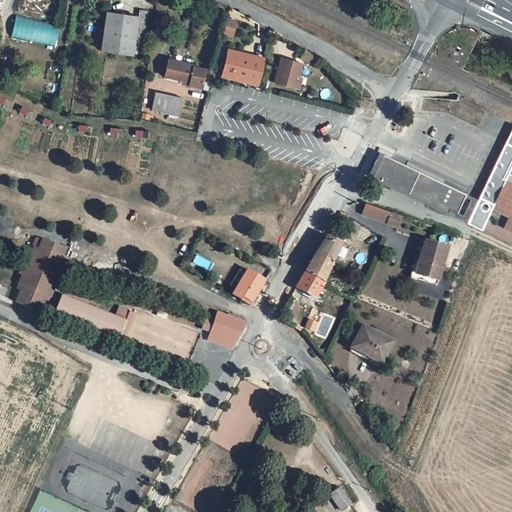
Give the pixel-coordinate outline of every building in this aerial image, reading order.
[(139,17),(134,54),(136,54),(137,47),(143,48),(148,11),(140,10),(139,17)] [(139,17),(107,12),(101,50),(134,54),(139,17)] [(11,36),(55,46),(58,25),(16,14),(11,36)] [(234,37),(237,19),(227,17),(224,35),(234,37)] [(264,58),(228,50),(222,76),(257,84),(264,58)] [(305,50),(300,59),(314,67),(319,58),(305,50)] [(302,63),(281,58),(275,82),(296,88),(299,77),(302,63)] [(194,66),(169,60),(165,76),(183,80),(184,77),(190,79),(190,82),(201,85),(205,70),(193,67),(194,66)] [(152,110),(179,116),(183,98),(156,92),(152,110)] [(511,175),(508,173),(505,172),(511,158),(511,145),(508,144),(511,136),(509,135),(479,198),(493,204),(492,209),(509,217),(507,221),(511,224),(511,175)] [(458,212),(466,194),(384,154),(373,176),(448,213),(450,208),(458,212)] [(448,213),(467,222),(468,220),(469,218),(478,199),(466,194),(458,212),(450,208),(448,213)] [(492,209),(493,204),(479,198),(478,199),(469,218),(468,220),(483,227),(492,209)] [(364,214),(389,222),(392,212),(366,203),(364,214)] [(344,213),(341,212),(336,219),(344,223),(348,216),(344,213)] [(389,222),(398,225),(401,215),(392,212),(389,222)] [(511,232),(511,224),(507,221),(503,228),(511,232)] [(333,242),(325,238),(316,253),(333,262),(343,241),(338,239),(335,243),(333,242)] [(22,289),(17,302),(25,305),(28,297),(35,300),(32,308),(40,311),(45,299),(47,294),(51,296),(54,287),(61,272),(65,260),(61,258),(65,249),(59,246),(57,251),(55,250),(51,260),(45,258),(49,248),(47,247),(49,242),(43,240),(39,250),(34,248),(30,259),(23,275),(20,283),(24,285),(22,289)] [(438,281),(448,248),(425,241),(420,258),(423,260),(419,276),(438,281)] [(59,246),(49,242),(47,247),(49,248),(45,258),(51,260),(55,250),(57,251),(59,246)] [(316,253),(305,273),(323,284),(333,264),(333,262),(316,253)] [(419,276),(423,260),(420,258),(416,257),(410,278),(437,286),(438,281),(419,276)] [(23,275),(30,259),(27,258),(23,268),(20,273),(23,275)] [(248,271),(233,295),(241,300),(243,297),(246,299),(244,302),(250,306),(264,281),(252,274),(248,271)] [(61,281),(64,273),(61,272),(54,287),(58,289),(59,284),(60,283),(61,281)] [(305,273),(296,288),(315,298),(316,296),(321,299),(328,286),(323,284),(305,273)] [(115,317),(61,295),(52,315),(122,343),(130,323),(126,321),(130,312),(120,307),(115,317)] [(32,308),(35,300),(28,297),(25,305),(32,308)] [(168,314),(159,310),(157,315),(166,319),(168,314)] [(235,343),(247,323),(216,312),(216,313),(213,320),(212,323),(205,321),(205,324),(204,326),(206,326),(211,327),(210,331),(205,329),(204,332),(210,334),(235,343)] [(316,324),(309,321),(306,327),(313,331),(316,324)] [(381,364),(393,342),(363,326),(351,348),(365,355),(381,364)] [(208,341),(232,349),(235,343),(210,334),(208,341)] [(365,355),(351,348),(349,351),(363,359),(365,355)] [(342,511),(351,505),(340,488),(330,495),(342,511)]
